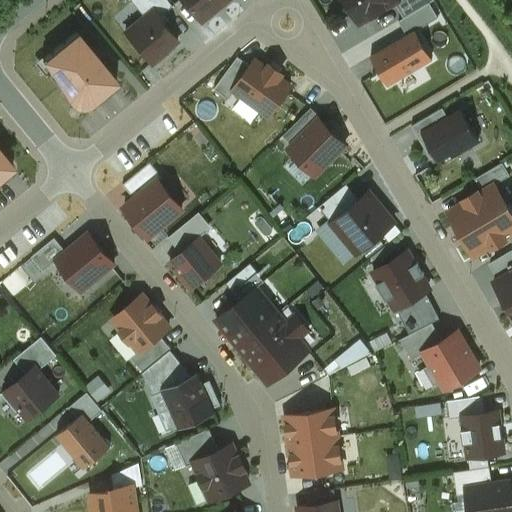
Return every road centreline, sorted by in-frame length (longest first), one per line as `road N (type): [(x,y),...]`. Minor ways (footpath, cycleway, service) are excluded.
road 1 (residential): [(286,0),(511,369)]
road 2 (residential): [(73,175),(222,359),(272,465),(279,511)]
road 3 (residential): [(73,175),(285,0)]
